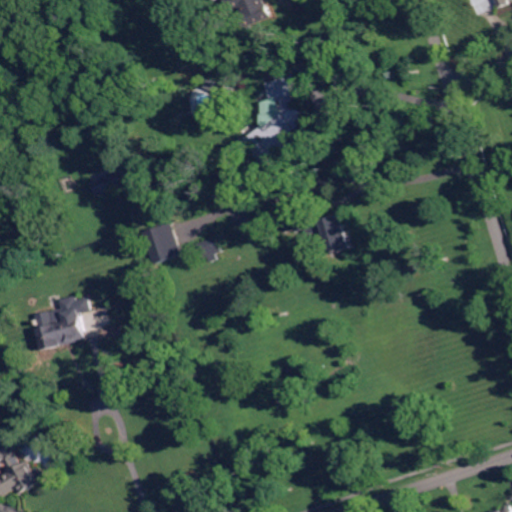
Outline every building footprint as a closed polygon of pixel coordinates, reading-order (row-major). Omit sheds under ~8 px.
[(269,0),(270,1),(273,8),(276,17),(273,18),(247,28),(243,15),(246,14),(244,7),(235,11),(234,11),(230,0),(220,0),(218,1),(217,0),(269,0)] [(511,0),(511,4),(509,6),(504,8),(502,3),(500,0),(511,0)] [(297,102),(294,103),(297,111),(301,108),(311,121),(285,141),(294,153),(271,171),(248,142),(284,114),(279,101),(275,103),(268,84),(297,73),(304,93),(295,96),(297,102)] [(222,94),(207,88),(212,77),(226,83),(222,94)] [(100,197),(94,182),(123,172),(128,186),(100,197)] [(172,216),(167,204),(176,200),(182,212),(172,216)] [(302,229),(307,227),(306,221),(316,218),(317,220),(326,217),(327,220),(346,214),(357,248),(326,258),(318,233),(310,236),(308,230),(299,233),(298,230),(286,234),(281,217),(297,212),(302,229)] [(158,265),(146,233),(174,223),(186,255),(158,265)] [(221,261),(214,263),(212,257),(205,259),(200,245),(221,238),(225,252),(218,255),(221,261)] [(68,316),(82,312),(90,340),(46,351),(38,320),(42,319),(40,315),(66,308),(68,316)] [(16,382),(8,357),(23,352),(31,377),(16,382)] [(25,465),(31,462),(37,473),(46,468),(52,478),(27,493),(23,486),(5,498),(0,489),(0,478),(13,471),(8,462),(1,466),(0,464),(0,438),(7,434),(25,465)]
